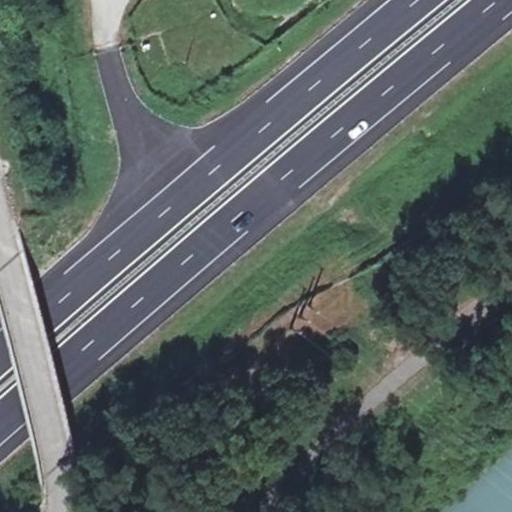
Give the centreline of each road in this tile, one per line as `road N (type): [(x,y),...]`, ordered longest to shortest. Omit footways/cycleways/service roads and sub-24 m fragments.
road 1 (motorway): [(0,425),(502,0)]
road 2 (motorway): [(415,0),(0,353)]
road 3 (unclassified): [(0,235),(58,466),(59,511)]
